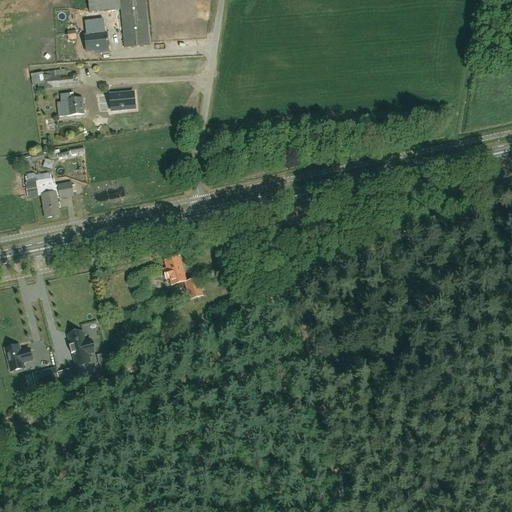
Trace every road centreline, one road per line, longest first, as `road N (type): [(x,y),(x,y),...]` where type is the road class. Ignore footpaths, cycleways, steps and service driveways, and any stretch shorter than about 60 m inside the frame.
road 1 (primary): [(0,259),(511,149)]
road 2 (track): [(296,285),(27,419)]
road 3 (track): [(394,174),(401,215),(392,234),(296,285)]
